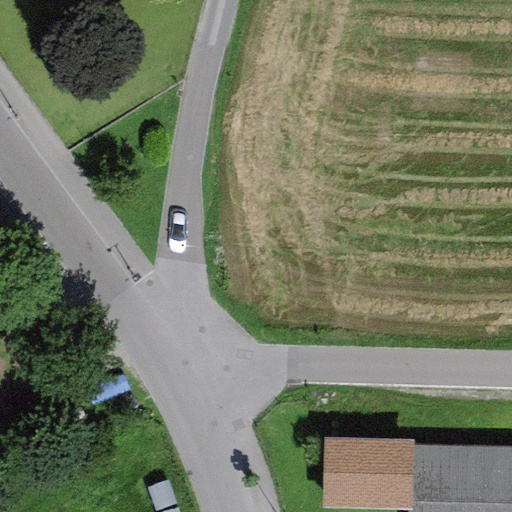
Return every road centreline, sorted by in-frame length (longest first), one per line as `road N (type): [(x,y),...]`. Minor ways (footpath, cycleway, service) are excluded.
road 1 (unclassified): [(193,367),(177,252),(228,0)]
road 2 (unclassified): [(511,373),(193,367)]
road 3 (residential): [(193,367),(120,304),(0,141)]
road 4 (unclassified): [(230,511),(193,367)]
